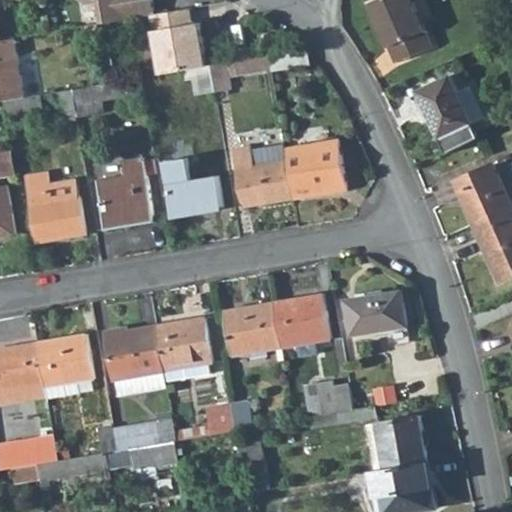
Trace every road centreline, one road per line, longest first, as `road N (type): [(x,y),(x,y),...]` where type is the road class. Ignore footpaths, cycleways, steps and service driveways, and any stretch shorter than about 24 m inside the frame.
road 1 (residential): [(0,296),(327,242),(412,219)]
road 2 (residential): [(495,511),(446,304),(412,219)]
road 3 (residential): [(412,219),(364,97),(319,28),(274,0)]
